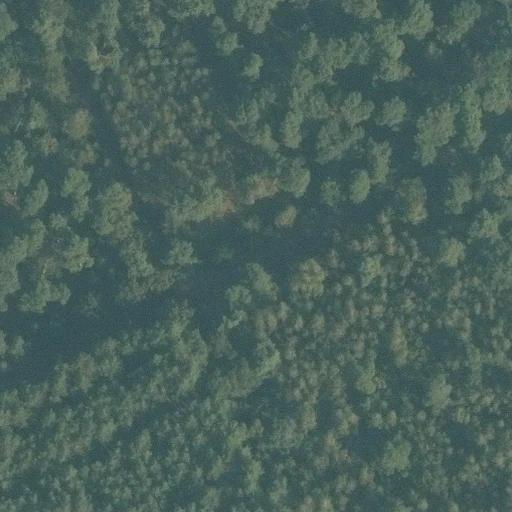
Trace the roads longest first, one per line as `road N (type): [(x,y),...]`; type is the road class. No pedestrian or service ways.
road 1 (track): [(0,399),(511,140)]
road 2 (track): [(32,0),(280,511)]
